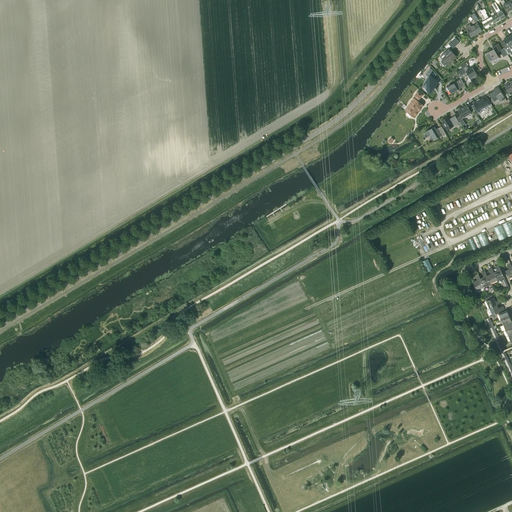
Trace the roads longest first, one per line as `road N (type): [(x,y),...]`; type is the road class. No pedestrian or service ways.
road 1 (unclassified): [(0,326),(345,112),(442,0)]
road 2 (track): [(307,307),(449,244)]
